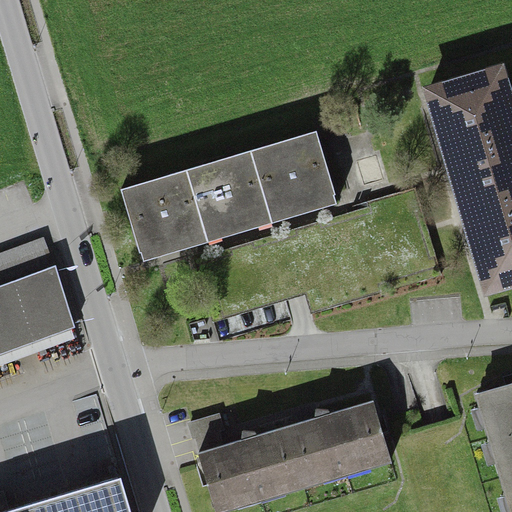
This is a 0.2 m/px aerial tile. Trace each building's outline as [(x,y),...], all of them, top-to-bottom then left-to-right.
[(431,91),(451,156),(511,138),(511,115),(499,71),(431,91)] [(316,131),(251,151),(271,218),(336,199),(316,131)] [(511,208),(511,138),(451,156),(470,221),(511,208)] [(251,151),(186,170),(206,237),(271,218),(251,151)] [(186,170),(121,190),(142,256),(206,237),(186,170)] [(369,207),(193,258),(211,323),(304,296),(308,313),(441,276),(416,187),(367,201),(369,207)] [(511,279),(511,208),(470,221),(489,286),(511,279)] [(57,276),(0,295),(0,368),(79,340),(57,276)] [(511,384),(479,395),(503,478),(511,475),(511,384)] [(372,396),(285,422),(304,483),(390,457),(372,396)] [(217,413),(190,422),(194,436),(222,427),(217,413)] [(214,510),(304,483),(285,422),(227,439),(196,449),(214,510)] [(0,511),(132,511),(120,471),(0,506),(0,511)] [(511,475),(503,478),(511,506),(511,475)]
